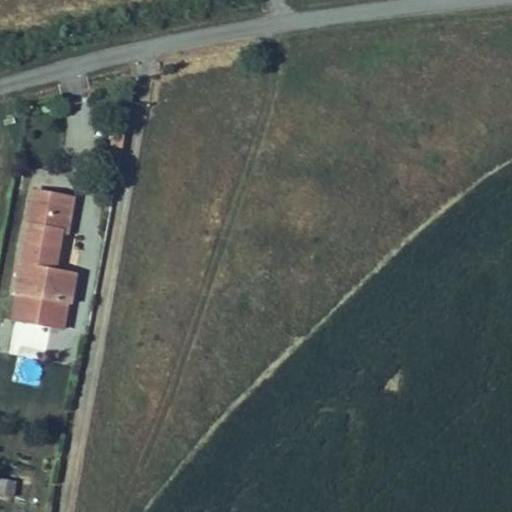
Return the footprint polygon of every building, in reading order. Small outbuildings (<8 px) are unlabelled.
[(33,192),(32,200),(73,206),(75,198),(33,192)] [(73,206),(32,200),(18,282),(21,283),(49,288),(43,325),(62,328),(63,317),(67,318),(71,292),(75,292),(81,260),(59,257),(62,241),(67,242),(73,206)] [(49,288),(21,283),(17,309),(20,310),(18,320),(43,325),(49,288)] [(37,384),(41,365),(21,361),(17,379),(37,384)] [(0,494),(12,498),(16,481),(0,476),(0,494)]
